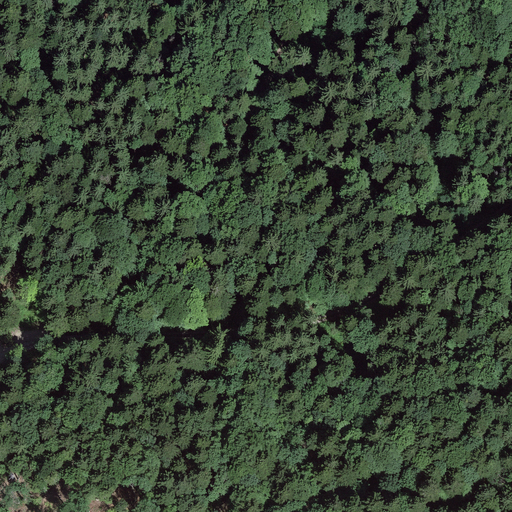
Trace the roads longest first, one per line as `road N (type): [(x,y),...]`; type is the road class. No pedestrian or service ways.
road 1 (track): [(0,355),(70,337),(197,335),(339,312),(439,255),(511,199)]
road 2 (track): [(335,0),(284,46),(266,88),(218,106),(187,149),(164,147),(124,113),(0,79)]
